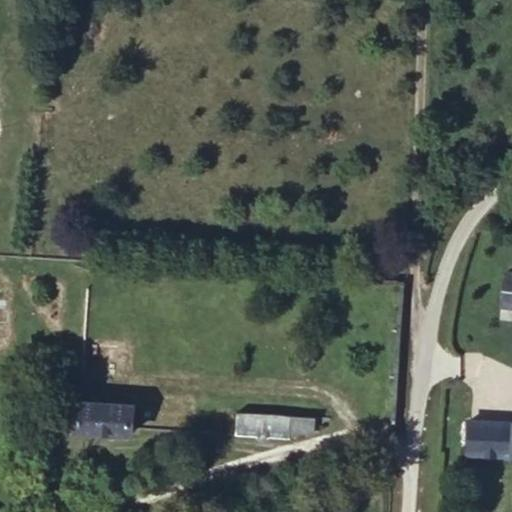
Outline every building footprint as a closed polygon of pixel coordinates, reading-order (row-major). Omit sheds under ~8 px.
[(511,273),(504,273),(502,303),(511,304),(511,273)] [(72,430),(74,396),(53,396),(51,429),(72,430)] [(133,399),(74,396),(72,430),(131,431),(132,426),(133,399)] [(244,410),(244,436),(293,438),(293,430),(294,413),(244,410)] [(316,431),(317,414),(294,413),(293,430),(316,431)] [(489,448),(511,449),(511,416),(492,415),(489,448)]
